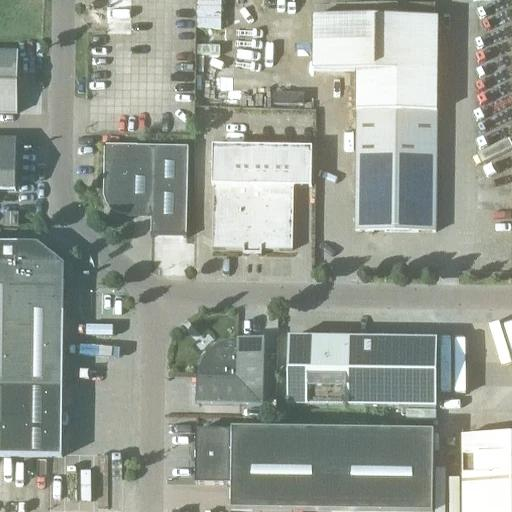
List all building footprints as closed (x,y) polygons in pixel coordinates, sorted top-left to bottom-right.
[(110,0),(110,18),(137,19),(136,0),(110,0)] [(202,0),(201,110),(258,111),(260,0),(202,0)] [(291,17),(290,72),(358,73),(356,233),(437,234),(438,114),(470,114),(471,20),(436,19),(398,19),(291,17)] [(0,114),(18,115),(19,54),(0,53),(0,114)] [(0,192),(17,193),(18,142),(0,141),(0,192)] [(152,218),(152,236),(188,237),(190,149),(106,147),(105,197),(108,197),(111,204),(115,210),(121,213),(129,214),(129,217),(152,218)] [(254,255),(256,148),(214,147),(213,187),(215,187),(214,251),(245,251),(245,254),(254,255)] [(256,148),(254,255),(263,255),(263,252),(294,252),(295,188),(313,189),(313,149),(256,148)] [(19,228),(19,226),(20,215),(5,214),(4,228),(19,228)] [(0,457),(63,459),(66,267),(39,245),(0,244),(0,457)] [(265,408),(266,369),(266,340),(238,339),(238,341),(230,342),(222,345),(212,352),(204,362),(201,369),(201,370),(200,378),(198,378),(197,406),(265,408)] [(290,408),(427,410),(427,414),(406,414),(406,424),(430,424),(430,413),(434,413),(434,411),(437,411),(438,343),(291,340),(290,408)] [(124,346),(89,400),(99,407),(134,353),(124,346)] [(232,511),(433,511),(435,433),(233,431),(233,433),(197,432),(197,487),(233,487),(232,511)] [(511,511),(511,437),(464,438),(464,511),(511,511)]
